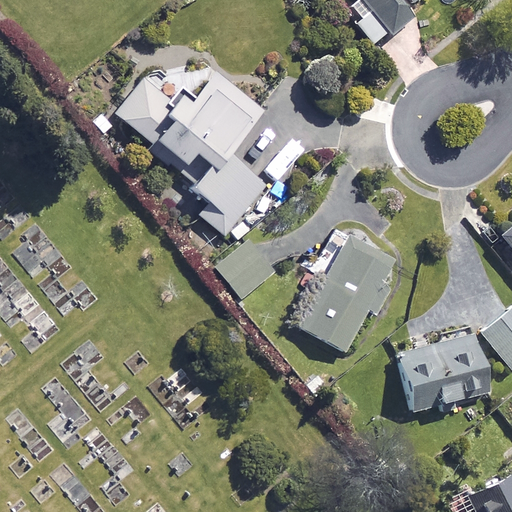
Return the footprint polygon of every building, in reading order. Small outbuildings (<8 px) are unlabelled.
[(354,0),(358,4),(346,13),(375,51),(412,23),(406,15),(425,0),(354,0)] [(171,107),(141,83),(113,117),(156,152),(152,157),(181,181),(197,162),(214,175),(196,198),(210,210),(202,221),(223,238),(263,189),(229,161),(265,117),(217,78),(196,104),(183,93),(171,107)] [(511,232),(501,242),(511,254),(511,232)] [(399,270),(348,241),(334,265),(320,257),(311,273),(326,281),(299,330),(344,355),(369,311),(375,314),(399,270)] [(511,371),(511,314),(482,337),(510,373),(511,371)] [(490,397),(475,339),(397,359),(411,417),(490,397)] [(511,511),(511,480),(469,499),(474,511),(511,511)]
